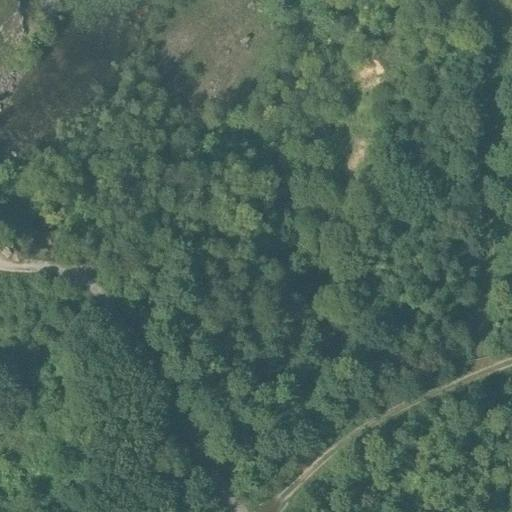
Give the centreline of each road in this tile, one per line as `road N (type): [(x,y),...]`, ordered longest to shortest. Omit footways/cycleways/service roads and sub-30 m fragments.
road 1 (track): [(0,266),(90,284),(235,511)]
road 2 (track): [(263,511),(370,428),(511,363)]
